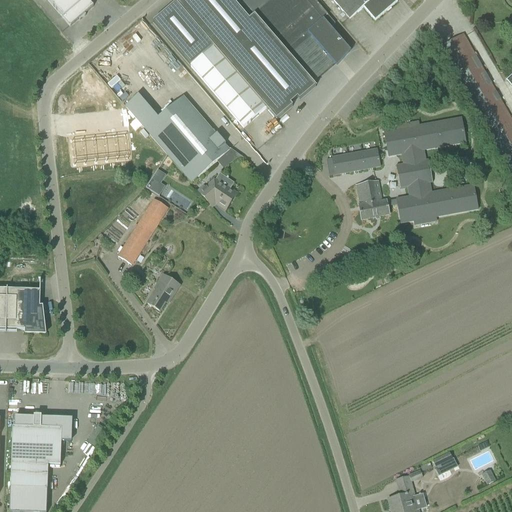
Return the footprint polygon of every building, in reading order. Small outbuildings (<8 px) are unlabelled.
[(46,0),(63,20),(70,28),(94,8),(87,0),(46,0)] [(243,129),(266,110),(276,122),(293,108),(291,105),(298,99),(300,102),(316,88),(313,84),(335,65),(341,59),(342,60),(350,53),(304,0),(180,0),(153,24),(197,76),(243,129)] [(364,9),(368,15),(375,23),(398,3),(394,0),(331,0),(350,21),(364,9)] [(511,151),(511,122),(463,36),(440,49),(502,157),(511,151)] [(126,108),(132,115),(144,104),(138,97),(126,108)] [(184,98),(145,131),(192,185),(230,152),(184,98)] [(378,183),(357,187),(360,207),(359,207),(362,222),(375,219),(379,218),(389,216),(388,209),(398,207),(401,225),(414,223),(414,227),(437,223),(436,219),(478,211),(474,187),(431,195),(429,184),(431,183),(427,162),(425,163),(423,151),(465,144),(461,120),(419,128),(418,124),(402,127),(403,131),(385,134),(389,158),(402,156),(409,199),(396,201),(386,203),(386,202),(381,203),(378,183)] [(362,154),(365,171),(381,168),(378,151),(362,154)] [(348,157),(351,173),(365,171),(362,154),(348,157)] [(335,171),(335,175),(335,176),(351,173),(348,157),(332,159),(333,160),(333,164),(334,168),(335,171)] [(152,180),(146,190),(159,198),(165,188),(152,180)] [(212,203),(226,212),(236,196),(229,191),(230,191),(223,186),(222,187),(214,182),(200,194),(209,205),(212,203)] [(132,267),(168,210),(154,201),(118,258),(132,267)] [(168,301),(170,302),(180,287),(162,276),(158,283),(160,284),(147,305),(160,313),(168,301)] [(17,331),(25,332),(25,336),(47,337),(43,307),(41,308),(41,291),(31,291),(8,292),(6,333),(17,333),(17,331)] [(72,444),(72,422),(13,420),(11,489),(47,490),(48,466),(61,467),(62,443),(72,444)] [(449,454),(432,462),(435,468),(452,460),(449,454)] [(458,468),(453,460),(452,460),(435,468),(434,469),(439,478),(458,468)] [(411,484),(423,479),(420,473),(409,477),(411,484)] [(484,481),(487,487),(496,482),(493,477),(484,481)] [(388,501),(391,511),(418,511),(414,498),(411,488),(399,491),(401,497),(388,501)]
